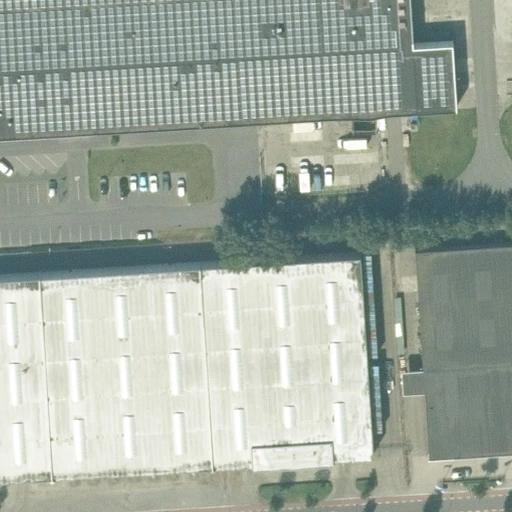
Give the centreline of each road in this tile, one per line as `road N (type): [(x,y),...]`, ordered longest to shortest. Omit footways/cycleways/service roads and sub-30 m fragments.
road 1 (unknown): [(0,226),(77,214),(87,188),(63,156),(0,148)]
road 2 (unclassified): [(350,511),(511,501)]
